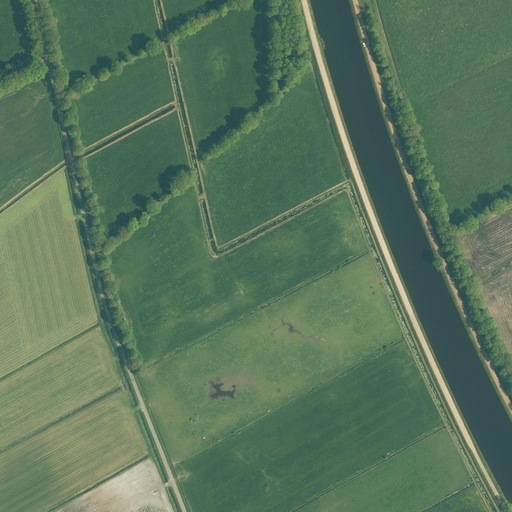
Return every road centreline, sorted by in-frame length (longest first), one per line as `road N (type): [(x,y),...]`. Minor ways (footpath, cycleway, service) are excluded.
road 1 (track): [(506,511),(383,248),(303,0)]
road 2 (unclassified): [(184,511),(102,296),(36,0)]
road 3 (track): [(354,0),(431,236),(511,409)]
